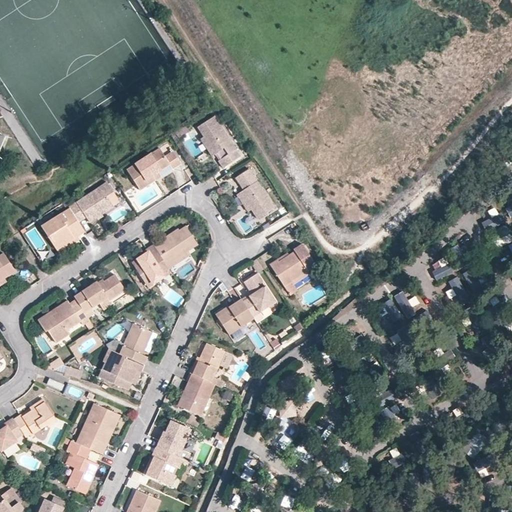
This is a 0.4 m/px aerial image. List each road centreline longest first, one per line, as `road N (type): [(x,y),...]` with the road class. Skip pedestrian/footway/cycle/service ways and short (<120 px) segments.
road 1 (residential): [(0,398),(28,365),(8,322),(15,304),(183,199),(202,202),(221,242),(217,257),(99,511)]
road 2 (track): [(511,121),(358,255),(332,253),(305,213)]
